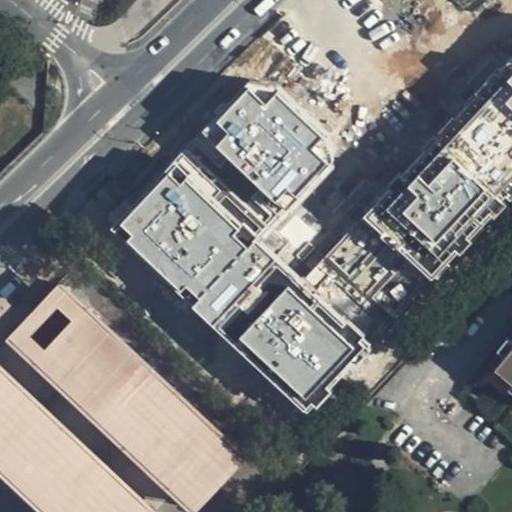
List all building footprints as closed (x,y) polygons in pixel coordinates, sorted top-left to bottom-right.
[(511,65),(273,71),(273,91),(380,191),(389,199),(407,215),(511,102),(511,65)] [(214,118),(158,176),(330,337),(385,277),(348,243),(339,235),(214,118)] [(380,191),(339,235),(348,243),(389,199),(380,191)] [(13,337),(35,357),(86,306),(63,284),(13,337)] [(86,306),(35,357),(168,481),(218,427),(86,306)] [(499,349),(507,356),(511,349),(511,339),(509,337),(499,349)] [(511,349),(507,356),(496,369),(511,381),(511,349)] [(0,390),(13,378),(0,366),(0,390)] [(13,378),(0,390),(0,464),(50,511),(139,511),(148,503),(13,378)] [(246,454),(218,427),(168,481),(197,508),(246,454)] [(148,503),(139,511),(156,511),(157,511),(148,503)]
